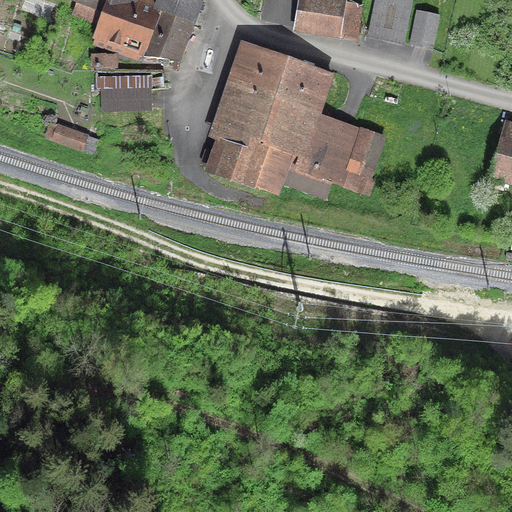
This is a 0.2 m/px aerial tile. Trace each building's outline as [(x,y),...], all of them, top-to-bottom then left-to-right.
[(106,9),(80,0),(78,0),(73,13),(100,23),(106,9)] [(80,0),(106,9),(130,18),(136,0),(80,0)] [(95,38),(144,56),(162,8),(158,7),(159,2),(153,0),(136,0),(130,18),(106,9),(100,23),(95,38)] [(160,0),(159,2),(158,7),(162,8),(194,20),(201,0),(160,0)] [(362,3),(339,0),(298,0),(294,29),(357,38),(362,3)] [(392,0),(374,0),(367,37),(401,44),(409,3),(392,0)] [(162,8),(144,56),(176,68),(194,20),(162,8)] [(414,15),(409,46),(430,49),(435,18),(414,15)] [(269,55),(244,47),(215,134),(223,136),(212,168),(287,192),(290,184),(328,196),(333,184),(364,194),(383,136),(319,115),(332,76),(310,68),(269,55)] [(143,90),(101,90),(101,110),(143,110),(143,90)] [(93,139),(53,125),(49,137),(88,152),(93,139)] [(511,129),(506,128),(490,184),(511,190),(511,129)]
